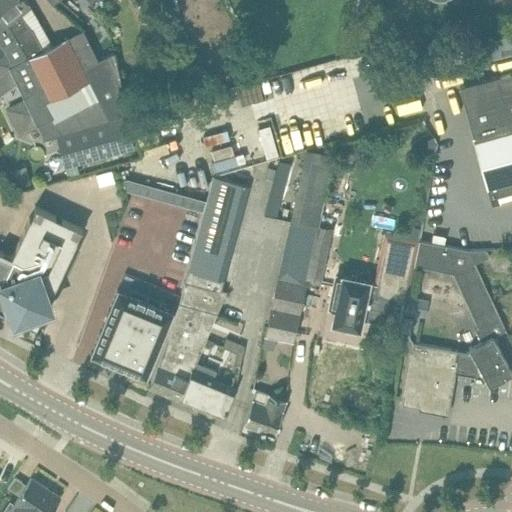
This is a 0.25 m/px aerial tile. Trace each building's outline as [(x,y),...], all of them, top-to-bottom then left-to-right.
[(0,0),(0,17),(3,21),(0,23),(0,42),(13,66),(11,68),(16,80),(24,97),(37,125),(44,139),(56,136),(108,121),(81,66),(66,37),(52,44),(28,2),(26,0),(0,0)] [(362,4),(360,14),(371,16),(373,6),(362,4)] [(180,25),(167,32),(176,53),(190,82),(207,73),(194,49),(180,25)] [(511,31),(497,34),(501,53),(511,50),(511,31)] [(0,75),(11,68),(13,66),(0,42),(0,75)] [(97,58),(81,66),(108,121),(125,116),(129,115),(113,50),(110,52),(97,58)] [(511,71),(459,86),(474,140),(491,204),(500,202),(499,196),(511,192),(511,71)] [(24,97),(6,107),(19,135),(37,125),(24,97)] [(61,134),(56,136),(64,163),(65,167),(76,163),(104,155),(134,147),(126,120),(125,116),(108,121),(61,134)] [(317,230),(322,202),(329,171),(333,154),(303,150),(272,307),(300,313),(307,281),(317,230)] [(25,165),(3,171),(8,190),(31,184),(25,165)] [(168,341),(162,356),(161,357),(158,364),(156,368),(149,387),(180,400),(223,417),(226,408),(230,399),(235,387),(213,377),(216,370),(196,361),(225,290),(221,289),(250,185),(213,175),(189,265),(173,320),(168,341)] [(125,189),(203,210),(206,199),(128,178),(125,189)] [(12,254),(0,248),(0,307),(5,310),(10,308),(25,315),(27,321),(37,325),(41,316),(40,310),(50,306),(47,294),(52,293),(78,238),(77,238),(82,228),(83,227),(35,205),(34,206),(35,206),(31,216),(30,216),(12,254)] [(307,281),(321,284),(331,233),(317,230),(307,281)] [(369,301),(355,298),(354,299),(338,296),(332,322),(365,329),(367,320),(400,326),(402,316),(405,316),(409,296),(407,296),(414,265),(419,239),(384,233),(369,301)] [(481,340),(468,347),(470,349),(466,351),(457,349),(454,368),(474,372),(480,368),(489,384),(511,371),(493,337),(506,330),(474,262),(468,249),(436,242),(423,239),(419,239),(414,265),(454,273),(480,326),(474,328),(481,340)] [(487,248),(468,249),(474,262),(489,256),(487,248)] [(117,287),(90,353),(146,376),(173,310),(117,287)] [(405,316),(427,321),(431,300),(409,296),(405,316)] [(294,340),(300,313),(272,307),(267,335),(294,340)] [(245,345),(226,337),(223,345),(237,351),(234,364),(241,365),(245,345)] [(265,337),(263,347),(273,349),(275,339),(265,337)] [(413,341),(401,403),(446,411),(454,368),(457,349),(413,341)] [(274,435),(281,416),(283,410),(282,410),(286,399),(256,388),(243,424),(274,435)] [(49,511),(60,497),(30,477),(7,511),(49,511)]
